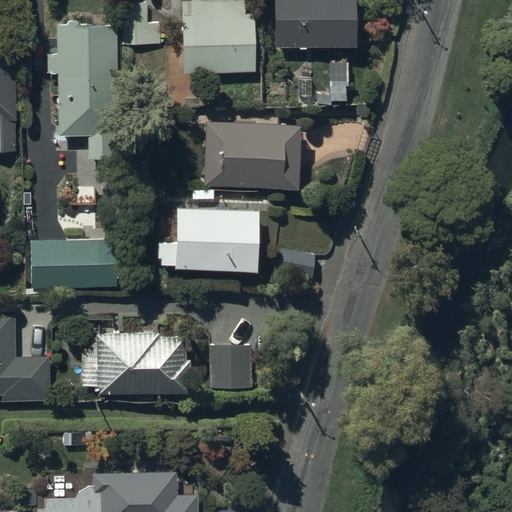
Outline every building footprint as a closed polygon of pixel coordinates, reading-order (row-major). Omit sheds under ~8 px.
[(189,0),(190,4),(181,4),(182,74),(253,73),(251,0),(189,0)] [(272,0),(272,49),(355,49),(354,0),(272,0)] [(157,3),(122,3),(123,45),(159,44),(157,3)] [(67,23),(67,26),(56,26),(56,55),(46,55),(46,75),(56,75),(57,137),(87,137),(87,160),(111,160),(111,135),(116,135),(115,26),(79,26),(79,23),(67,23)] [(0,151),(14,151),(13,40),(0,39),(0,151)] [(205,123),(202,186),(297,193),(299,128),(205,123)] [(257,212),(176,210),(175,244),(157,243),(157,260),(160,260),(160,267),(174,267),(173,270),(255,273),(257,212)] [(114,240),(30,240),(30,289),(114,289),(114,240)] [(313,255),(280,248),(275,275),(308,281),(313,255)] [(0,402),(50,401),(49,357),(14,358),(12,314),(0,314),(0,402)] [(96,386),(97,397),(189,395),(188,361),(184,361),(183,340),(175,340),(175,338),(157,338),(157,334),(95,336),(95,340),(79,340),(80,386),(96,386)] [(250,345),(208,345),(207,389),(249,389),(250,345)] [(36,509),(35,511),(196,511),(197,497),(176,497),(176,473),(92,474),(92,486),(78,490),(74,499),(43,500),(44,509),(36,509)]
